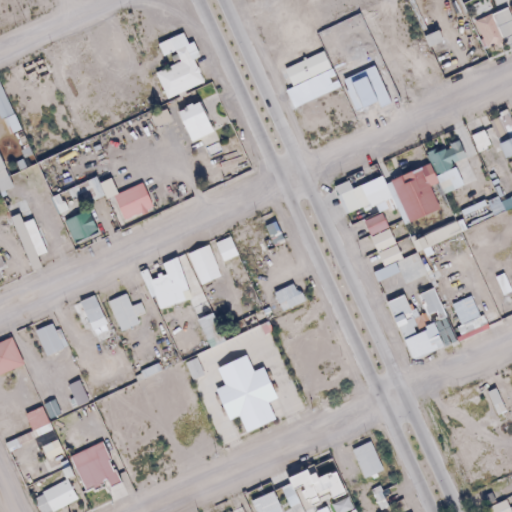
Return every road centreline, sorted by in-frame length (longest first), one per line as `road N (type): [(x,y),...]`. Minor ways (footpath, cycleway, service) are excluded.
road 1 (residential): [(511,74),(0,312)]
road 2 (residential): [(0,51),(109,0)]
